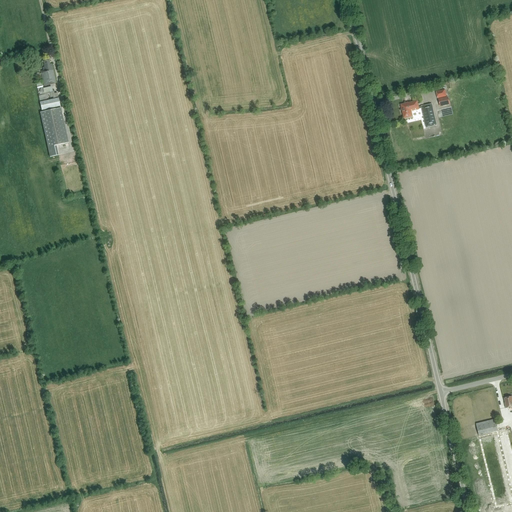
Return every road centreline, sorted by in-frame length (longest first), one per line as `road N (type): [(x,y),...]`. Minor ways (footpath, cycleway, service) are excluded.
road 1 (unclassified): [(440,392),(348,0)]
road 2 (unclassified): [(468,511),(440,392)]
